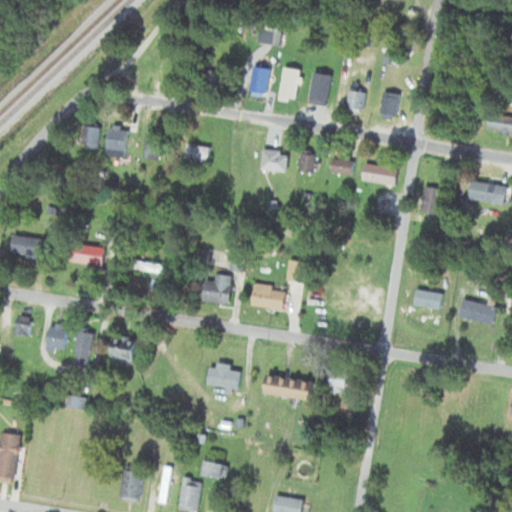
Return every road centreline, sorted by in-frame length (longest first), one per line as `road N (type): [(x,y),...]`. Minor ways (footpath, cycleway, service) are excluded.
road 1 (residential): [(511,371),(0,290)]
road 2 (residential): [(357,511),(437,0)]
road 3 (residential): [(66,111),(85,97),(115,97),(511,158)]
